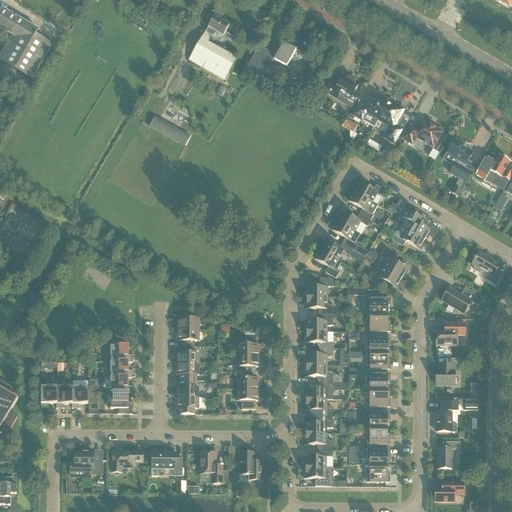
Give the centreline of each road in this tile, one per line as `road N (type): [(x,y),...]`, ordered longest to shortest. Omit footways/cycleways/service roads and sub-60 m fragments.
road 1 (residential): [(291,503),(417,508),(422,299),(464,227)]
road 2 (residential): [(288,436),(288,269),(347,170),(361,166),(464,227)]
road 3 (residential): [(511,123),(300,0)]
road 4 (residential): [(497,511),(498,326),(511,302)]
road 5 (residential): [(51,511),(52,444),(63,435),(158,436)]
road 6 (tertiary): [(511,75),(381,0)]
road 7 (residential): [(158,436),(159,303)]
road 8 (residential): [(158,436),(288,436)]
